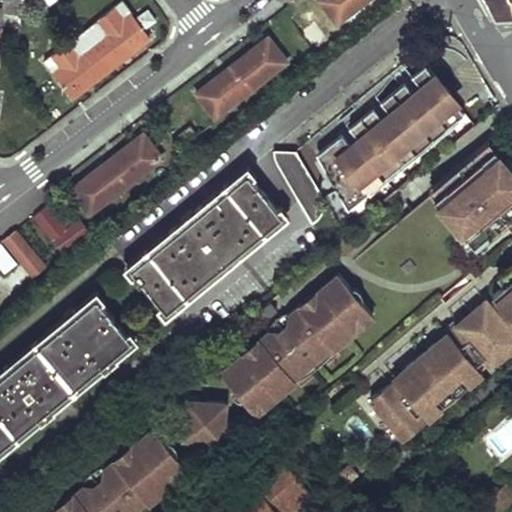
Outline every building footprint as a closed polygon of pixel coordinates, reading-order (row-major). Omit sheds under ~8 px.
[(11,0),(4,0),(3,11),(20,13),(22,1),(11,0)] [(325,0),(339,16),(359,0),(325,0)] [(485,0),(496,19),(511,18),(511,8),(509,0),(485,0)] [(67,42),(44,59),(71,93),(147,38),(121,2),(96,19),(99,22),(68,44),(67,42)] [(314,22),(301,32),(312,46),(325,34),(314,22)] [(268,35),(200,89),(218,111),(286,58),(268,35)] [(416,78),(428,68),(424,62),(411,72),(416,78)] [(464,110),(430,66),(428,68),(416,78),(408,84),(384,102),(375,108),(351,127),(330,143),(351,170),(345,174),(358,191),(464,110)] [(384,102),(408,84),(403,78),(379,96),(384,102)] [(351,127),(375,108),(371,103),(347,121),(351,127)] [(147,130),(79,184),(97,206),(166,152),(147,130)] [(488,139),(441,179),(446,185),(434,196),(457,232),(462,227),(477,245),(508,219),(511,215),(511,160),(507,153),(503,156),(488,139)] [(293,150),(271,153),(269,159),(310,222),(318,215),(320,211),(321,207),(321,203),(321,197),(319,189),(293,150)] [(246,170),(129,266),(164,309),(216,266),(220,271),(231,262),(228,257),(281,214),(246,170)] [(429,188),(434,196),(446,185),(441,179),(429,188)] [(68,188),(56,197),(74,219),(85,210),(68,188)] [(52,200),(41,209),(71,247),(98,226),(87,212),(72,226),(52,200)] [(24,227),(11,238),(26,256),(6,273),(21,289),(53,263),(24,227)] [(8,240),(0,245),(0,253),(9,265),(20,256),(8,240)] [(504,280),(511,273),(511,260),(498,273),(504,280)] [(288,319),(289,320),(278,330),(276,329),(273,327),(271,328),(269,329),(219,370),(232,385),(233,384),(242,396),(254,411),(295,378),(292,375),(306,364),(302,359),(313,350),(317,355),(330,344),(332,346),(372,312),(360,297),(359,298),(350,287),(350,286),(338,271),(291,310),(289,312),(288,312),(288,315),(288,316),(288,318),(288,319)] [(511,273),(504,280),(510,287),(499,296),(497,294),(490,300),(486,296),(460,318),(456,315),(454,317),(457,320),(448,328),(445,324),(443,326),(446,330),(371,393),(405,434),(483,368),(476,360),(485,353),(491,361),(511,343),(511,273)] [(94,294),(0,372),(0,441),(35,413),(39,419),(53,408),(48,402),(98,362),(102,368),(116,357),(111,351),(129,337),(94,294)] [(210,438),(222,427),(225,400),(198,398),(187,409),(184,435),(210,438)] [(165,440),(152,426),(104,465),(103,466),(103,467),(102,469),(102,470),(101,471),(102,472),(102,474),(103,474),(103,476),(92,485),(91,484),(90,484),(88,483),(86,483),(85,483),(84,483),(83,484),(81,485),(48,511),(118,511),(127,504),(131,510),(145,498),(146,500),(187,467),(174,452),(173,452),(164,441),(165,440)] [(291,511),(312,495),(277,454),(260,468),(225,497),(234,507),(228,511),(291,511)] [(496,487),(471,508),(474,511),(501,511),(511,504),(496,487)]
